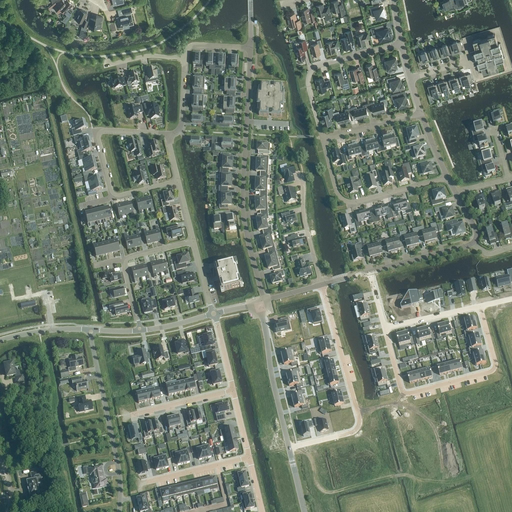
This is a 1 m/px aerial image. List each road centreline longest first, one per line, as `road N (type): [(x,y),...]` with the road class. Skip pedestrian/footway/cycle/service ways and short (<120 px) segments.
road 1 (residential): [(263,301),(242,187),(250,48)]
road 2 (residential): [(90,330),(120,480),(119,511)]
road 3 (residential): [(323,140),(346,201),(447,177)]
road 4 (residential): [(402,43),(313,69),(307,83),(323,140)]
road 5 (tertiary): [(288,447),(257,302)]
road 6 (residential): [(166,134),(94,130),(114,195)]
road 7 (residential): [(320,285),(358,419)]
